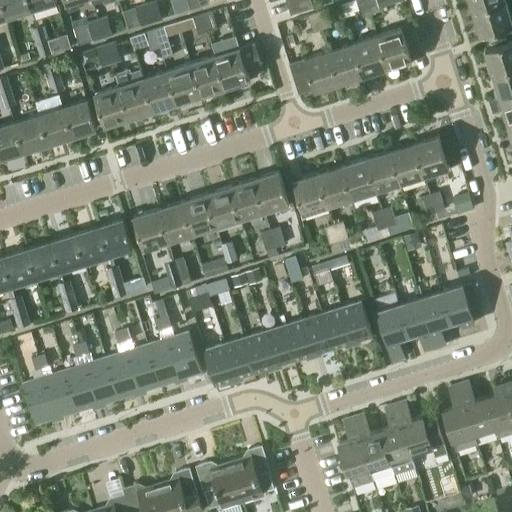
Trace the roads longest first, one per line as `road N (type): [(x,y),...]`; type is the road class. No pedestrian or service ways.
road 1 (residential): [(500,344),(477,359),(294,414),(254,397),(13,469)]
road 2 (residential): [(296,125),(0,219)]
road 3 (residential): [(500,344),(504,326),(484,254),(484,186),(448,76)]
road 4 (residential): [(448,76),(296,125)]
road 5 (residential): [(296,125),(255,0)]
